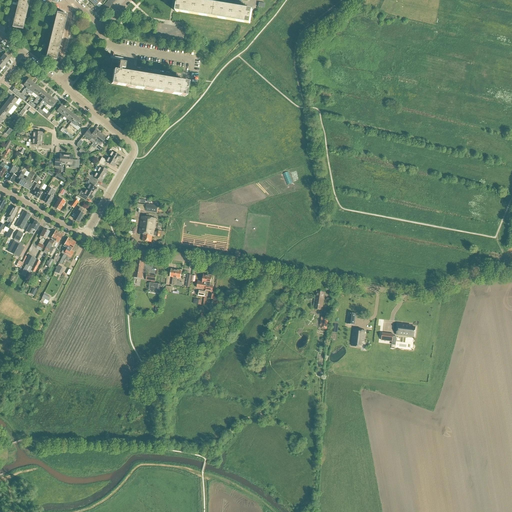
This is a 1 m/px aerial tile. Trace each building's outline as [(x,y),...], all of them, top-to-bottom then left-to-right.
[(250,24),(252,12),(253,11),(252,11),(252,10),(190,0),(177,0),(177,7),(176,12),(181,13),(250,24)] [(13,3),(7,25),(20,28),(22,20),(21,20),(20,20),(24,6),(13,3)] [(59,22),(55,36),(66,38),(72,16),(59,13),(56,25),(57,25),(57,22),(59,22)] [(51,49),(48,58),(61,61),(66,38),(55,36),(52,50),(51,50),(51,49)] [(0,56),(0,60),(6,65),(9,60),(3,55),(1,58),(0,56)] [(185,97),(187,84),(187,83),(123,72),(124,64),(120,63),(118,63),(118,64),(112,63),(111,69),(113,70),(112,79),(111,84),(121,86),(185,97)] [(28,89),(33,83),(28,79),(24,85),(28,89)] [(33,92),(33,93),(38,87),(33,83),(28,89),(27,91),(26,92),(28,94),(29,93),(31,95),(33,92)] [(33,93),(38,96),(43,90),(38,87),(33,93)] [(40,98),(43,100),(47,94),(43,90),(38,96),(36,99),(38,101),(40,98)] [(45,106),(47,104),(52,98),(47,94),(43,100),(45,102),(43,105),(45,106)] [(7,101),(13,105),(16,107),(17,105),(15,103),(19,99),(15,96),(13,98),(11,96),(7,101)] [(52,98),(47,104),(52,108),(57,102),(52,98)] [(7,101),(4,105),(10,110),(13,105),(7,101)] [(0,110),(6,115),(9,117),(10,115),(8,113),(10,110),(4,105),(0,110)] [(57,111),(62,115),(66,109),(62,105),(57,111)] [(62,115),(66,119),(71,113),(66,109),(62,115)] [(40,113),(47,119),(51,114),(48,112),(47,114),(42,110),(40,113)] [(66,119),(71,123),(76,117),(71,113),(66,119)] [(71,123),(69,124),(78,131),(82,125),(79,123),(81,120),(76,117),(71,123)] [(33,134),(32,138),(42,139),(42,133),(37,132),(37,129),(30,128),(30,134),(33,134)] [(91,138),(95,141),(101,134),(96,130),(93,133),(88,130),(84,136),(90,140),(91,138)] [(101,134),(95,141),(98,144),(97,145),(94,148),(96,149),(99,151),(105,144),(104,143),(103,141),(106,138),(101,134)] [(42,139),(32,138),(32,143),(29,143),(29,144),(27,143),(27,147),(29,147),(29,148),(36,148),(36,145),(41,145),(42,139)] [(111,153),(109,157),(117,161),(120,156),(115,153),(117,150),(111,147),(109,151),(111,153)] [(61,164),(66,165),(66,155),(60,155),(60,158),(55,158),(54,167),(61,167),(61,164)] [(66,155),(66,165),(70,165),(70,168),(79,168),(79,162),(72,161),(73,156),(66,155)] [(102,158),(99,162),(105,165),(106,163),(114,167),(117,161),(109,157),(107,160),(102,158)] [(94,171),(96,172),(104,177),(107,171),(103,168),(105,165),(99,162),(94,171)] [(10,168),(2,163),(0,165),(0,177),(1,177),(1,178),(5,171),(7,172),(10,168)] [(7,172),(10,174),(6,180),(9,181),(8,182),(10,183),(10,182),(11,183),(16,176),(13,175),(17,169),(11,166),(10,168),(7,172)] [(18,184),(23,187),(32,173),(30,171),(26,177),(23,175),(27,170),(24,168),(17,180),(19,182),(18,184)] [(87,178),(89,179),(95,183),(96,180),(101,182),(104,177),(96,172),(94,176),(92,175),(91,176),(88,175),(87,178)] [(32,173),(23,187),(29,190),(34,182),(36,183),(40,178),(37,176),(34,182),(31,180),(34,174),(32,173)] [(66,180),(59,176),(56,174),(54,178),(57,179),(64,184),(66,180)] [(89,185),(86,189),(94,194),(98,188),(93,186),(95,183),(89,179),(86,184),(89,185)] [(33,191),(35,192),(33,196),(38,198),(41,192),(40,191),(42,187),(40,185),(39,186),(37,184),(33,191)] [(49,188),(45,194),(48,195),(44,202),(45,203),(45,204),(47,205),(48,204),(49,205),(53,198),(51,197),(55,191),(49,188)] [(94,194),(86,189),(84,193),(82,192),(79,197),(85,200),(86,197),(91,199),(94,194)] [(64,204),(63,204),(65,201),(59,198),(56,203),(54,208),(56,209),(56,210),(58,211),(58,210),(59,211),(61,207),(62,208),(64,205),(63,205),(64,204)] [(70,205),(73,208),(78,201),(75,199),(70,205)] [(145,211),(156,213),(158,206),(146,204),(145,211)] [(12,207),(6,217),(8,219),(6,222),(10,224),(12,221),(16,213),(15,212),(18,209),(14,206),(13,208),(12,207)] [(83,214),(80,212),(82,209),(77,206),(74,212),(73,213),(75,215),(73,219),(76,220),(75,221),(79,223),(81,219),(81,218),(83,214)] [(15,226),(22,230),(30,215),(24,211),(15,226)] [(143,241),(151,242),(152,236),(154,236),(156,219),(142,217),(139,234),(143,235),(143,241)] [(26,231),(30,233),(32,229),(36,231),(40,224),(34,221),(32,225),(30,224),(26,231)] [(37,246),(42,249),(44,246),(42,245),(44,242),(45,239),(49,232),(49,231),(47,230),(46,230),(44,229),(40,236),(39,239),(41,240),(37,246)] [(52,245),(59,233),(56,231),(55,231),(53,234),(52,235),(52,236),(51,239),(52,240),(51,241),(49,241),(45,249),(45,250),(44,252),(47,254),(48,251),(52,245)] [(62,234),(59,233),(52,245),(48,251),(51,253),(54,248),(55,249),(60,240),(61,238),(62,235),(61,235),(62,234)] [(62,251),(64,252),(72,240),(69,238),(69,239),(67,238),(63,246),(64,247),(62,251)] [(72,240),(64,252),(59,263),(62,265),(67,255),(70,257),(73,252),(71,250),(75,243),(74,242),(74,241),(72,240)] [(19,245),(14,242),(9,252),(13,255),(19,245)] [(23,247),(19,245),(13,255),(17,257),(23,247)] [(32,268),(36,259),(29,256),(25,264),(25,265),(22,272),(29,275),(32,268)] [(133,277),(142,278),(144,268),(143,268),(144,262),(137,261),(136,267),(135,267),(133,277)] [(55,271),(61,274),(64,267),(58,265),(55,271)] [(177,270),(174,285),(182,287),(183,283),(180,282),(180,281),(177,281),(178,278),(180,279),(182,271),(177,270)] [(197,288),(205,289),(206,289),(208,275),(204,274),(204,275),(203,275),(202,282),(198,281),(197,288)] [(205,289),(205,291),(212,292),(213,285),(210,285),(212,276),(211,276),(211,275),(208,275),(206,289),(205,289)] [(161,284),(150,283),(148,291),(159,293),(161,284)] [(313,309),(322,310),(325,293),(316,291),(315,298),(313,309)] [(354,325),(356,314),(349,313),(348,317),(347,317),(347,324),(354,325)] [(398,324),(396,335),(414,337),(415,328),(410,327),(410,325),(405,324),(405,325),(402,325),(403,324),(398,324)] [(363,343),(365,331),(353,330),(351,346),(361,347),(362,342),(363,343)] [(393,334),(382,333),(381,340),(392,342),(393,334)]
